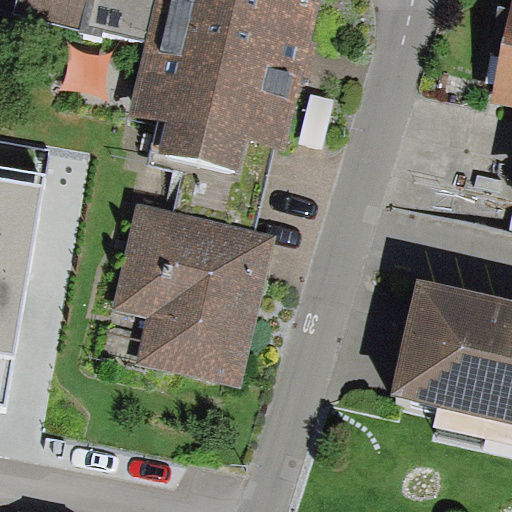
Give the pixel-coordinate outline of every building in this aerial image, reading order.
[(85,0),(9,0),(6,13),(78,31),(85,0)] [(85,0),(78,31),(142,47),(126,110),(165,119),(157,149),(235,169),(244,133),(285,144),(305,63),(320,0),(85,0)] [(511,0),(506,0),(489,103),(511,106),(511,0)] [(52,174),(0,165),(0,421),(7,423),(52,174)] [(154,308),(142,364),(241,386),(274,233),(137,203),(116,299),(154,308)] [(73,306),(87,215),(47,209),(34,300),(73,306)] [(511,428),(511,317),(409,296),(387,403),(511,428)]
